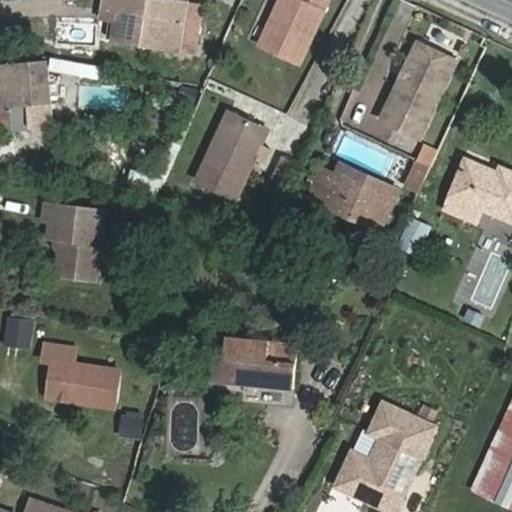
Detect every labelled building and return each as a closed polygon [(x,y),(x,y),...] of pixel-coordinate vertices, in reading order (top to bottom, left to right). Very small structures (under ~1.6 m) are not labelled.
[(119,23),(116,39),(180,49),(187,3),(168,0),(107,0),(105,13),(114,14),(112,22),(119,23)] [(300,63),(324,12),(329,0),(281,0),(262,45),(300,63)] [(203,6),(187,3),(180,49),(196,51),(203,6)] [(393,110),(387,124),(422,140),(458,62),(423,45),(417,48),(389,108),(393,110)] [(54,71),(86,74),(87,60),(55,57),(54,71)] [(0,65),(0,119),(7,125),(13,116),(12,106),(51,102),(47,61),(0,65)] [(197,88),(179,87),(179,98),(196,100),(197,88)] [(230,112),(199,180),(238,198),(269,130),(230,112)] [(110,165),(109,134),(67,136),(68,167),(110,165)] [(163,149),(138,145),(135,165),(160,168),(163,149)] [(424,145),(417,160),(419,161),(432,167),(439,152),(424,145)] [(329,158),(324,169),(338,175),(340,169),(369,182),(371,177),(329,158)] [(467,160),(452,197),(447,209),(477,222),(483,209),(511,220),(511,172),(501,168),(499,173),(467,160)] [(430,172),(432,167),(419,161),(416,166),(430,172)] [(134,168),(128,191),(160,199),(166,176),(134,168)] [(400,190),(371,177),(369,182),(340,169),(338,175),(324,169),(311,197),(381,229),(400,190)] [(106,212),(47,204),(45,220),(52,221),(50,238),(62,239),(58,275),(97,280),(106,212)] [(423,256),(434,223),(412,215),(400,248),(423,256)] [(32,348),(36,317),(10,313),(6,344),(32,348)] [(300,344),(228,336),(227,353),(216,353),(213,382),(296,390),(300,344)] [(45,360),(55,361),(51,389),(79,394),(78,401),(116,406),(121,370),(76,364),(78,348),(47,345),(45,360)] [(51,389),(50,397),(78,401),(79,394),(51,389)] [(399,511),(442,425),(385,398),(367,433),(379,439),(372,455),(353,447),(334,488),(385,511),(399,511)] [(511,409),(475,490),(511,506),(511,409)] [(145,417),(123,414),(120,436),(142,439),(145,417)] [(69,511),(33,500),(29,511),(69,511)]
